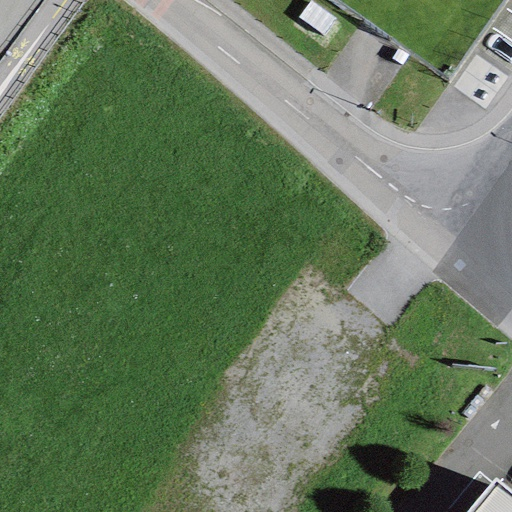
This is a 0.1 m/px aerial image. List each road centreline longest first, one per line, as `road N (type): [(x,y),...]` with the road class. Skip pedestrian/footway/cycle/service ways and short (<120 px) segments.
road 1 (residential): [(162,0),(456,233)]
road 2 (unknown): [(511,411),(429,511)]
